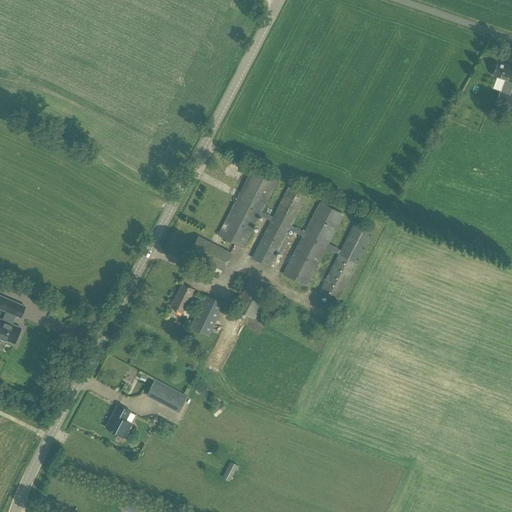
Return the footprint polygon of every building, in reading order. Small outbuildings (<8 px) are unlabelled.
[(511,85),(511,68),(495,63),(490,78),(511,85)] [(252,169),(218,236),(244,249),(260,216),(271,221),(252,258),(271,268),(279,251),(283,253),(292,235),(288,234),(290,230),(302,236),(282,275),(307,287),(327,248),(329,245),(344,215),(319,203),(304,233),(292,226),(307,196),(288,187),(273,217),(262,212),(278,181),(252,169)] [(339,254),(320,293),(338,302),(374,231),(356,222),(341,251),(329,245),(327,248),(339,254)] [(198,237),(190,254),(223,271),(231,254),(198,237)] [(250,279),(234,309),(255,320),(270,290),(250,279)] [(182,285),(171,307),(183,313),(194,291),(182,285)] [(20,317),(25,306),(0,295),(0,308),(6,311),(3,320),(0,318),(0,338),(5,341),(6,340),(14,343),(21,328),(12,324),(16,315),(20,317)] [(207,297),(191,328),(209,337),(224,306),(207,297)] [(128,390),(139,370),(122,360),(110,380),(128,390)] [(152,378),(145,392),(179,411),(187,397),(152,378)] [(218,407),(222,411),(227,407),(223,403),(218,407)] [(118,405),(106,428),(124,438),(131,423),(125,420),(130,411),(118,405)] [(230,462),(222,478),(230,482),(238,466),(230,462)]
